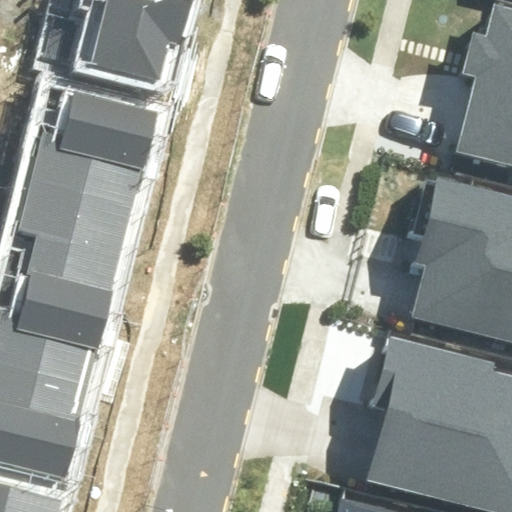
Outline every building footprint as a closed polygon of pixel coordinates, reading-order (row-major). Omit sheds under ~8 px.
[(195,0),(108,0),(114,1),(96,67),(155,83),(165,46),(182,50),(195,0)] [(511,9),(494,5),(485,38),(470,34),(459,76),(480,82),(461,149),(511,162),(511,9)] [(159,112),(73,91),(62,133),(37,126),(12,223),(39,230),(16,322),(0,317),(0,459),(67,476),(159,112)] [(430,266),(417,315),(511,341),(511,195),(441,177),(417,266),(430,266)] [(364,476),(511,511),(511,377),(484,371),(487,361),(386,336),(363,426),(376,429),(364,476)] [(0,511),(58,511),(62,498),(0,482),(0,511)]
